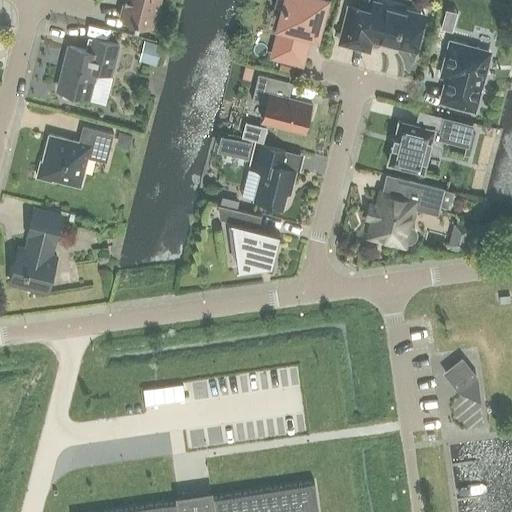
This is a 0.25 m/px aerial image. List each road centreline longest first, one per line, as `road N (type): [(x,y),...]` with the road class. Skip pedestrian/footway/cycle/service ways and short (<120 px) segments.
road 1 (residential): [(310,295),(0,336)]
road 2 (residential): [(386,284),(418,511)]
road 3 (residential): [(310,295),(358,83)]
road 4 (residential): [(0,136),(33,1)]
road 5 (residential): [(511,266),(386,284)]
